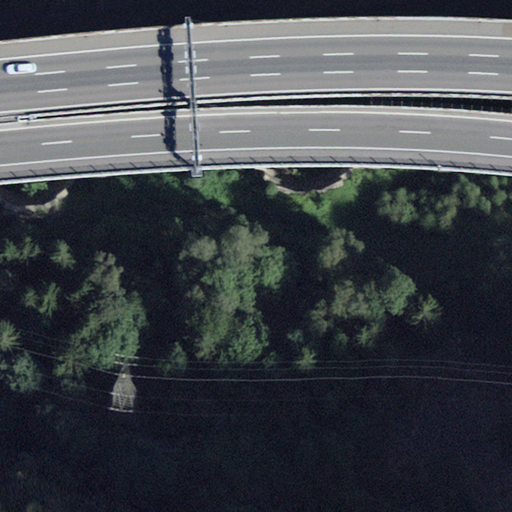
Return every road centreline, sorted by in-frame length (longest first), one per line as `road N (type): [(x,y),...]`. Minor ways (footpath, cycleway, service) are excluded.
road 1 (motorway): [(511,67),(261,66),(0,88)]
road 2 (motorway): [(0,148),(323,130),(511,138)]
